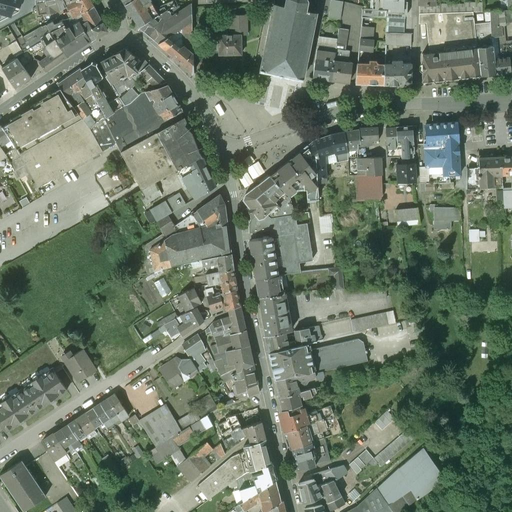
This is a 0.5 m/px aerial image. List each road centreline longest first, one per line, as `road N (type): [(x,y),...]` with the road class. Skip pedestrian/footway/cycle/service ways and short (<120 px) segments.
road 1 (tertiary): [(294,511),(223,151)]
road 2 (tertiary): [(511,99),(342,114),(223,151)]
road 3 (residential): [(0,454),(144,357)]
road 4 (tertiary): [(223,151),(195,90),(123,29)]
road 5 (tertiary): [(123,29),(0,112)]
